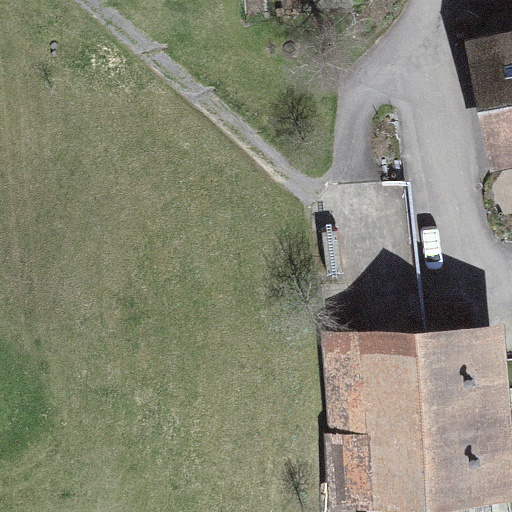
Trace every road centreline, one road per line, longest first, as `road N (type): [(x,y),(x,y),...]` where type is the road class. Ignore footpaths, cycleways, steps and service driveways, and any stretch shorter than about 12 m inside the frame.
road 1 (track): [(436,49),(368,83),(354,108),(361,205),(344,214),(317,201),(82,0)]
road 2 (unclassified): [(440,0),(436,49),(462,266)]
